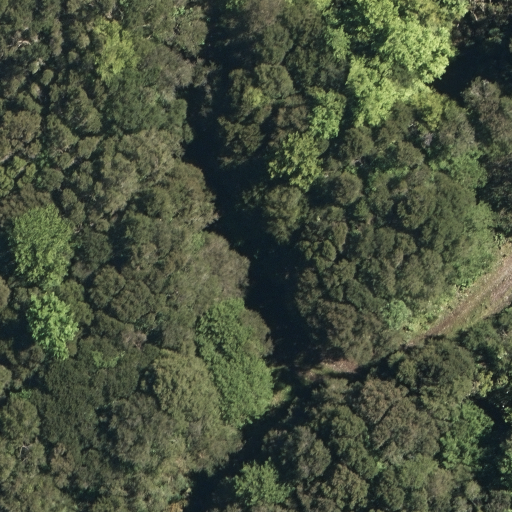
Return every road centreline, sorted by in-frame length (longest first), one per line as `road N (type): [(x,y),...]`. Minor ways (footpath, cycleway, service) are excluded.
road 1 (track): [(261,511),(301,387),(232,223),(255,0)]
road 2 (track): [(301,387),(511,245)]
